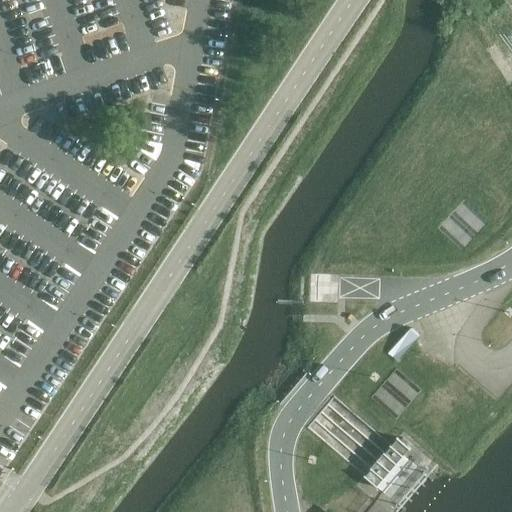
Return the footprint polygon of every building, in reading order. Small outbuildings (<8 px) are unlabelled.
[(383,355),(391,361),(395,357),(404,347),(411,339),(403,332),(396,340),(387,350),(383,355)] [(389,446),(390,444),(334,396),(330,393),(320,384),(310,375),(307,373),(301,367),(299,369),(389,446)] [(383,453),(384,452),(294,375),(293,376),(383,453)] [(376,461),(377,460),(288,383),(286,384),(376,461)] [(370,468),(371,467),(281,390),(280,391),(370,468)] [(363,476),(364,475),(275,398),(273,399),(279,404),(283,408),(294,417),(304,426),(307,428),(363,476)] [(381,492),(397,506),(399,504),(401,501),(404,498),(405,496),(408,494),(410,491),(412,489),(414,486),(417,483),(418,481),(421,478),(423,476),(431,467),(397,437),(390,444),(389,446),(386,449),(384,452),(383,453),(380,456),(377,460),(376,461),(373,464),(371,467),(370,468),(367,471),(364,475),(363,476),(381,492)]
